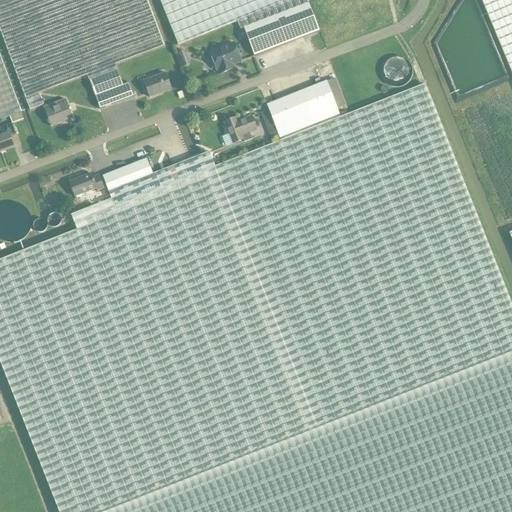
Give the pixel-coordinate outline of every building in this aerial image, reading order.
[(0,0),(0,31),(25,98),(31,113),(44,107),(39,93),(87,75),(89,81),(99,107),(100,109),(123,101),(134,96),(129,83),(123,85),(115,65),(165,46),(147,0),(0,0)] [(159,0),(178,45),(237,22),(240,29),(243,28),(254,56),(319,32),(307,0),(159,0)] [(511,0),(481,0),(511,74),(511,0)] [(234,44),(210,54),(213,62),(212,63),(212,64),(212,66),(213,68),(215,69),(216,69),(216,71),(218,70),(220,75),(233,69),(232,65),(241,62),(234,44)] [(158,50),(163,62),(168,61),(163,49),(158,50)] [(0,56),(0,120),(9,117),(10,117),(16,115),(21,113),(0,56)] [(123,69),(118,71),(123,80),(127,78),(123,69)] [(165,73),(144,81),(150,98),(171,90),(165,73)] [(511,511),(511,306),(424,85),(340,118),(337,109),(346,105),(335,78),(267,105),(280,139),(279,139),(280,142),(215,167),(209,153),(153,175),(147,159),(102,177),(111,200),(71,215),(77,230),(0,260),(0,361),(59,511),(511,511)] [(44,108),(51,127),(73,119),(65,100),(44,108)] [(16,115),(10,117),(13,124),(18,122),(16,115)] [(229,134),(222,137),(225,147),(232,144),(243,140),(244,142),(252,139),(249,133),(256,131),(251,116),(237,122),(236,119),(224,123),(229,134)] [(0,153),(14,148),(10,137),(16,135),(12,124),(0,127),(0,130),(2,135),(0,135),(0,153)] [(75,197),(96,189),(97,192),(104,189),(99,175),(92,178),(90,175),(69,182),(75,197)]
